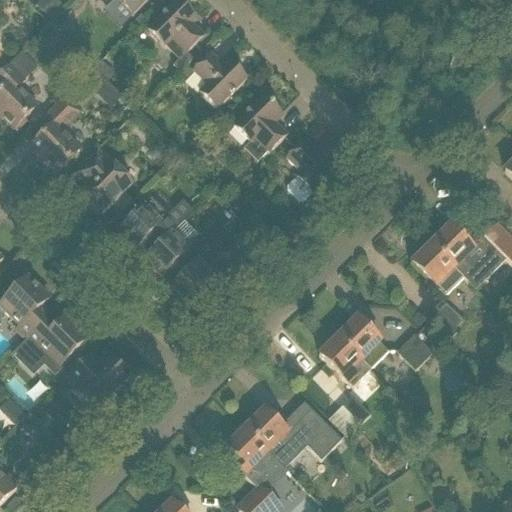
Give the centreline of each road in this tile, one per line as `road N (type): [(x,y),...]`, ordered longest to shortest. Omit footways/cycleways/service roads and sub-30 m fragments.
road 1 (residential): [(196,395),(418,176)]
road 2 (residential): [(196,395),(0,198)]
road 3 (residential): [(418,176),(231,0)]
road 4 (residential): [(77,511),(196,395)]
road 5 (residential): [(418,176),(511,87)]
